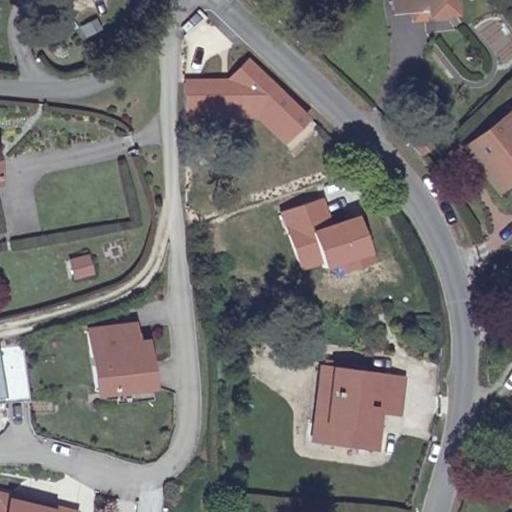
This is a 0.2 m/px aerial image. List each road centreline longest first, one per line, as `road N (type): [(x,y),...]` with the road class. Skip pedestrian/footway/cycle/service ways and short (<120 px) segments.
road 1 (residential): [(231,0),(390,167),(437,239),(462,319),(466,374),(429,511)]
road 2 (residential): [(171,201),(191,420),(171,464),(128,475),(35,452)]
road 3 (residential): [(171,201),(154,262),(113,297),(0,327)]
road 4 (residential): [(0,89),(54,94),(158,38)]
road 5 (residential): [(158,38),(173,92),(171,201)]
